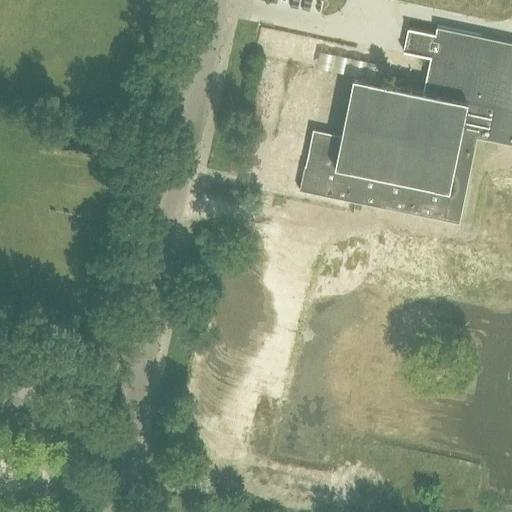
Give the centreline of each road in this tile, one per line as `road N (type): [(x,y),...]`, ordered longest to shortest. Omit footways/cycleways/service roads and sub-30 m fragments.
road 1 (unclassified): [(112,511),(218,0)]
road 2 (unknown): [(176,200),(229,222),(240,237),(229,360),(201,428),(131,419)]
road 3 (unknown): [(0,41),(201,86)]
